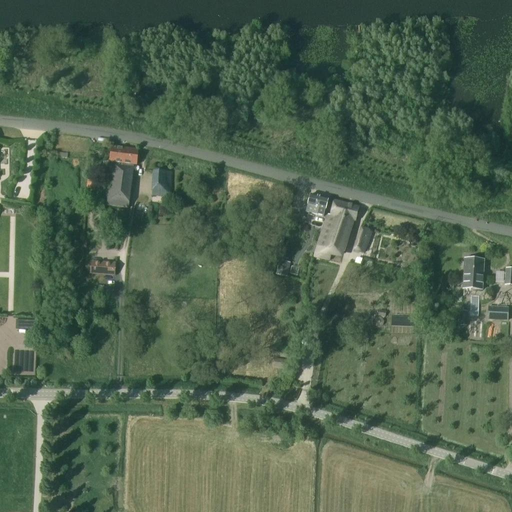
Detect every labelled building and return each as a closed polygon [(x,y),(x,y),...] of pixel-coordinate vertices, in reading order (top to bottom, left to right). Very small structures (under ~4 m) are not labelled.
[(111,156),(108,176),(117,177),(118,169),(121,170),(123,153),(126,153),(127,149),(112,147),(111,156)] [(139,151),(127,149),(126,153),(123,153),(121,170),(118,169),(117,177),(108,176),(104,205),(128,208),(133,166),(137,166),(139,151)] [(153,196),(170,198),(171,173),(154,172),(153,196)] [(308,205),(307,212),(324,216),(326,210),(328,199),(311,195),(308,205)] [(318,247),(316,253),(342,260),(344,253),(354,222),(355,222),(359,208),(335,201),(331,216),(328,215),(318,247)] [(353,252),(364,255),(372,232),(360,228),(353,252)] [(92,260),(91,274),(116,276),(116,262),(92,260)] [(484,261),(464,260),(463,290),(482,291),(484,261)] [(288,273),(290,263),(278,261),(276,276),(287,278),(288,273)] [(503,284),(503,273),(495,272),(495,283),(503,284)] [(507,322),(508,308),(488,307),(487,320),(507,322)] [(22,329),(31,329),(31,320),(22,321),(22,329)]
